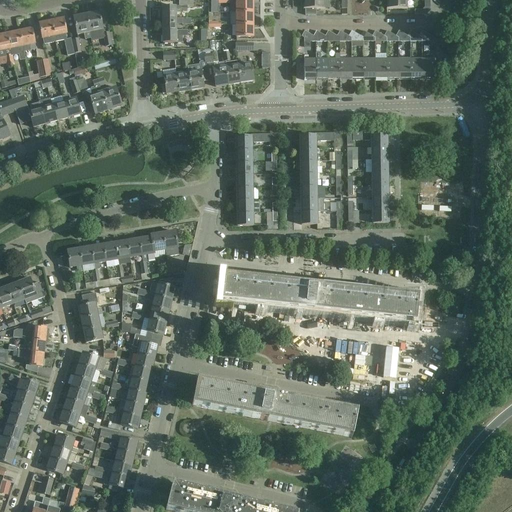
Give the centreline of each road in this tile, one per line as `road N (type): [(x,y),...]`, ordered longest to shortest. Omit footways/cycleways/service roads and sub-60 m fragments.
road 1 (residential): [(208,238),(399,238),(398,105)]
road 2 (residential): [(13,511),(66,343),(43,234)]
road 3 (residential): [(475,293),(200,263)]
road 4 (residential): [(415,446),(392,436),(366,401),(170,364)]
road 5 (residential): [(475,293),(478,96)]
road 6 (residential): [(279,24),(440,22),(443,0)]
road 7 (residential): [(43,234),(215,185)]
road 8 (residential): [(313,511),(147,471)]
road 9 (residential): [(415,446),(463,360),(475,293)]
road 10 (residential): [(0,169),(144,129)]
road 11 (motorway): [(511,411),(482,437),(430,511)]
road 12 (residential): [(144,129),(141,0)]
road 13 (residential): [(277,107),(398,105)]
